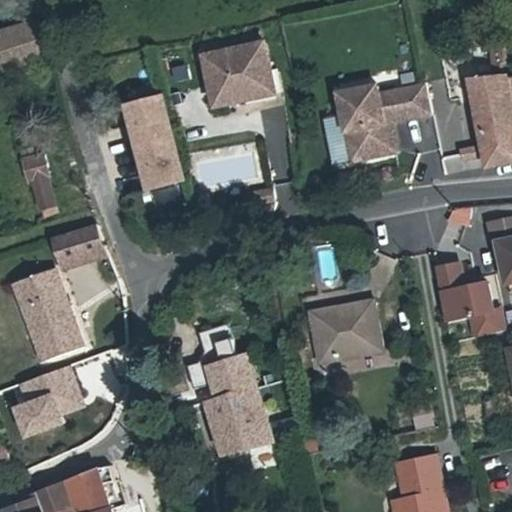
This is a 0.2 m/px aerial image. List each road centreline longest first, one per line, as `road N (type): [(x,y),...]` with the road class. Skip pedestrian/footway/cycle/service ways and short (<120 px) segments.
road 1 (residential): [(144,271),(228,238),(511,194)]
road 2 (residential): [(0,500),(91,457),(129,420),(140,375),(144,271)]
road 3 (residential): [(144,271),(105,209),(79,134),(66,0)]
road 4 (unknown): [(415,207),(459,463)]
